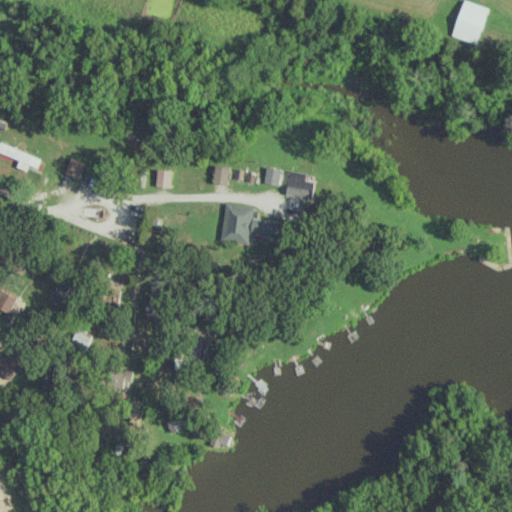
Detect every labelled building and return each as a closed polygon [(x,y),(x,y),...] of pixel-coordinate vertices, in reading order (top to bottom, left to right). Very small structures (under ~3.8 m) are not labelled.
[(463,0),(452,35),(477,43),(488,7),(466,0),(463,0)] [(17,166),(27,169),(28,164),(38,167),(41,156),(0,143),(0,152),(19,158),(17,166)] [(79,178),(85,162),(71,157),(65,172),(79,178)] [(228,184),(230,166),(215,165),(213,183),(228,184)] [(265,183),(280,184),(281,168),(267,166),(265,183)] [(172,171),(158,169),(155,185),(170,187),(172,171)] [(315,173),(289,171),(287,195),(313,197),(315,173)] [(220,240),(247,243),(248,234),(280,238),(282,222),(257,218),(258,207),(225,203),(220,240)] [(70,310),(78,283),(60,278),(52,304),(70,310)] [(24,303),(0,286),(0,308),(14,318),(24,303)] [(144,314),(155,316),(157,298),(146,297),(144,314)] [(132,371),(114,368),(112,385),(123,387),(124,380),(131,381),(132,371)] [(166,422),(172,432),(187,423),(181,413),(166,422)]
